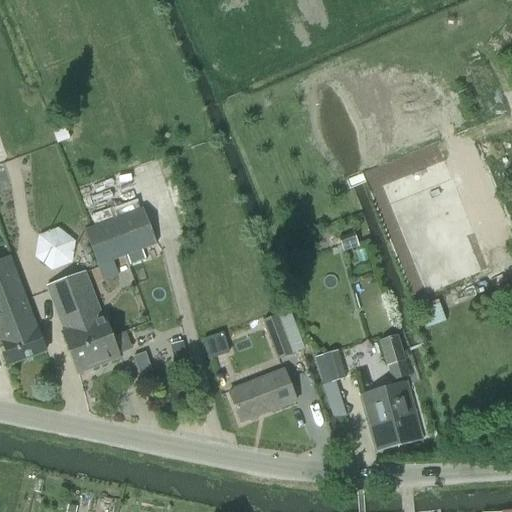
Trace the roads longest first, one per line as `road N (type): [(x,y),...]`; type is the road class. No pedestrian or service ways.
road 1 (tertiary): [(0,413),(358,476),(511,467)]
road 2 (unknown): [(209,454),(157,247)]
